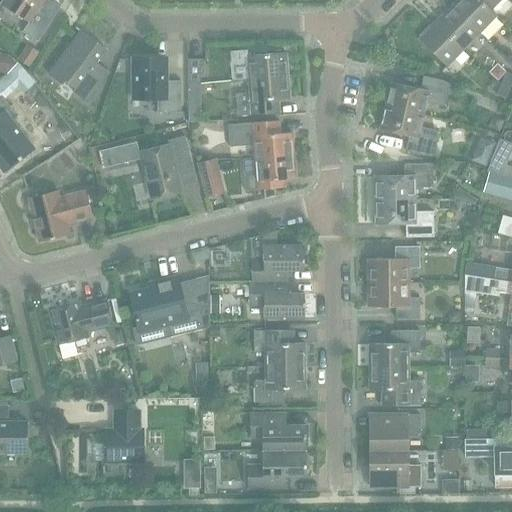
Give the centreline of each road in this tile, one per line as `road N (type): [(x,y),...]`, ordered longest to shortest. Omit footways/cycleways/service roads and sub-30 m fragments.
road 1 (residential): [(11,274),(329,196)]
road 2 (residential): [(336,483),(329,196)]
road 3 (residential): [(342,32),(305,22),(146,23),(106,0)]
road 4 (residential): [(329,196),(322,106),(342,32)]
road 5 (residential): [(43,404),(11,274)]
